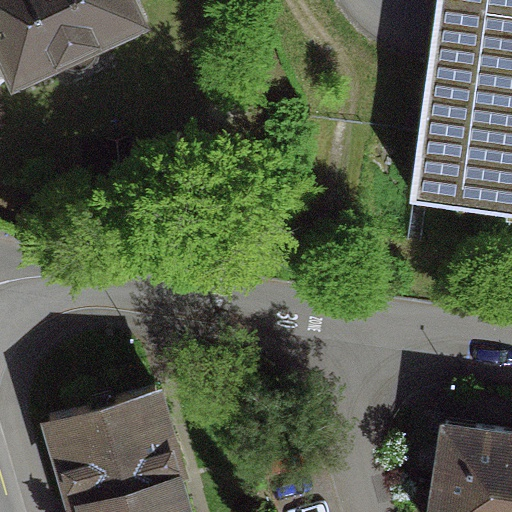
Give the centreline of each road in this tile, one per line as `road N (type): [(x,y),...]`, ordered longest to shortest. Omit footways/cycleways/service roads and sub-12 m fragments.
road 1 (residential): [(0,284),(46,275),(349,321)]
road 2 (residential): [(366,511),(356,477),(349,321)]
road 3 (residential): [(349,321),(511,344)]
